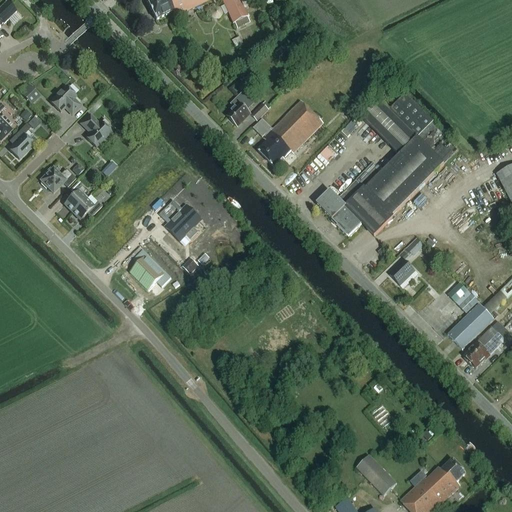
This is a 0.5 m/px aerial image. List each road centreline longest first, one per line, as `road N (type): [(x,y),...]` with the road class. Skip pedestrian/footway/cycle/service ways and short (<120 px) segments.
road 1 (tertiary): [(511,433),(99,14)]
road 2 (unclassified): [(299,511),(153,340),(6,191)]
